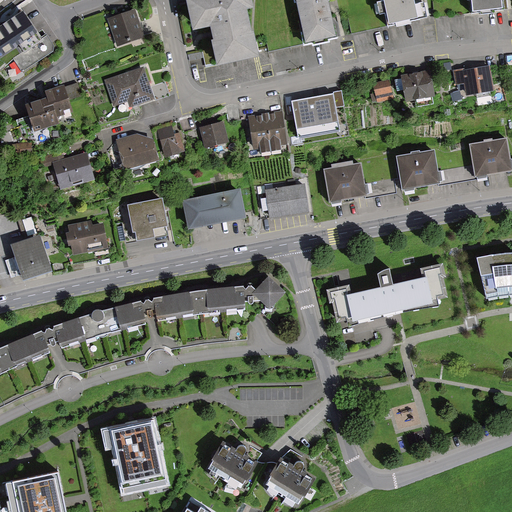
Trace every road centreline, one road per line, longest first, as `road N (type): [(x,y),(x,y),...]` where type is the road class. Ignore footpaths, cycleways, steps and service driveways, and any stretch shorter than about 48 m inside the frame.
road 1 (residential): [(163,0),(193,98),(423,57),(511,50)]
road 2 (residential): [(318,344),(191,356),(105,377),(0,420)]
road 3 (secondary): [(0,302),(290,242)]
road 4 (residential): [(318,344),(350,455),(371,478),(397,480),(511,437)]
road 5 (secondary): [(290,242),(511,202)]
